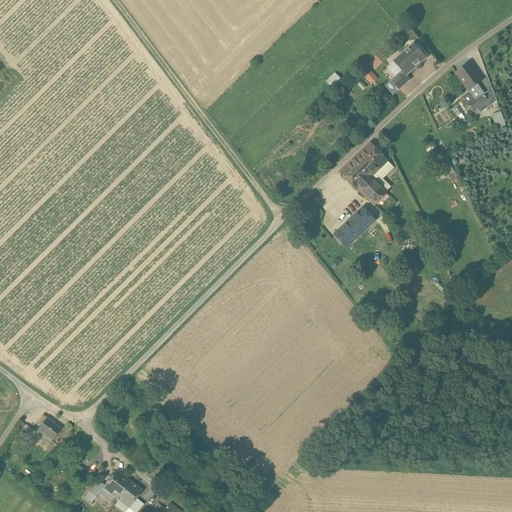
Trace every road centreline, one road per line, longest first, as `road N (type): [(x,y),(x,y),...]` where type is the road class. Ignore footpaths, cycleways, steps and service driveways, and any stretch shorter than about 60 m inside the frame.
road 1 (residential): [(283,218),(462,52),(511,19)]
road 2 (residential): [(78,423),(283,218)]
road 3 (residential): [(114,0),(283,218)]
